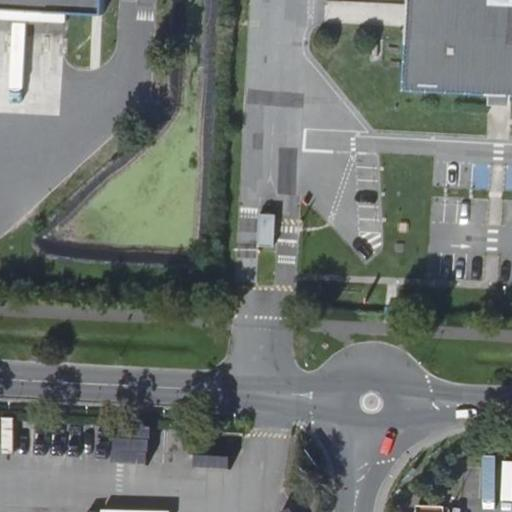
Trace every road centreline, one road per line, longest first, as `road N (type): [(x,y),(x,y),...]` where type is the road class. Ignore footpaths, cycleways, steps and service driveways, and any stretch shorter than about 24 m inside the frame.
road 1 (unclassified): [(0,380),(370,401)]
road 2 (unclassified): [(370,401),(511,407)]
